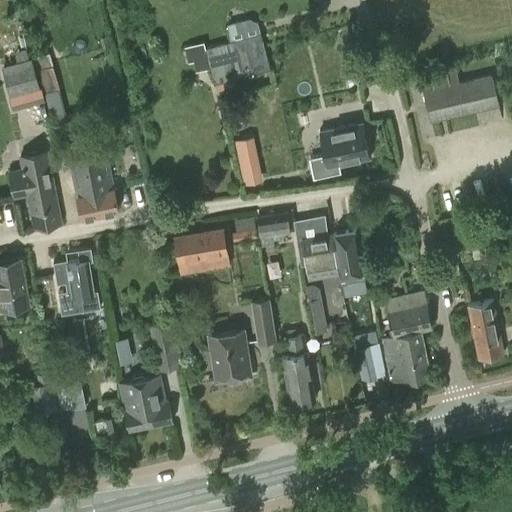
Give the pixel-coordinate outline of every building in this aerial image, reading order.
[(259,33),(204,48),(202,42),(184,46),(188,62),(193,61),(195,71),(209,67),(213,84),(269,69),(259,33)] [(36,58),(45,91),(57,88),(48,54),(36,58)] [(31,57),(2,65),(10,95),(12,94),(23,91),(39,87),(31,57)] [(455,70),(420,78),(430,120),(498,104),(491,74),(458,82),(455,70)] [(23,91),(12,94),(15,106),(27,103),(42,99),(39,87),(23,91)] [(361,121),(318,130),(326,166),(369,157),(361,121)] [(22,164),(6,166),(12,193),(27,190),(34,227),(60,222),(45,150),(20,155),(22,164)] [(105,151),(68,159),(81,217),(117,209),(105,151)] [(253,152),(239,155),(245,183),(258,180),(253,152)] [(289,231),(286,211),(256,216),(259,235),(289,231)] [(311,217),(314,236),(300,238),(306,277),(337,272),(331,233),(327,233),(324,215),(311,217)] [(471,217),(454,220),(456,232),(473,230),(473,227),(471,217)] [(233,239),(258,235),(256,227),(231,231),(233,239)] [(174,236),(178,260),(226,251),(222,228),(174,236)] [(337,272),(339,281),(364,277),(356,229),(331,233),(337,272)] [(411,243),(403,244),(406,260),(414,258),(411,243)] [(88,260),(92,259),(90,246),(77,248),(79,259),(67,261),(67,259),(52,261),(56,283),(70,281),(71,288),(57,291),(59,304),(74,302),(75,310),(100,306),(97,289),(93,289),(88,260)] [(0,303),(1,308),(28,303),(20,257),(0,261),(0,303)] [(314,332),(325,330),(319,299),(313,300),(310,286),(304,287),(311,324),(313,324),(314,332)] [(429,376),(428,373),(419,329),(431,327),(423,290),(384,298),(391,332),(389,332),(390,336),(382,338),(390,382),(403,379),(403,381),(429,376)] [(258,340),(274,337),(267,298),(251,300),(258,340)] [(492,299),(466,303),(477,358),(503,353),(492,299)] [(170,320),(149,324),(158,369),(179,365),(170,320)] [(211,341),(209,342),(215,380),(250,374),(243,328),(216,333),(216,334),(211,341)] [(284,337),(287,353),(281,354),(289,403),(314,399),(306,350),(305,350),(302,334),(284,337)] [(371,343),(355,347),(362,377),(378,374),(371,343)] [(49,370),(36,373),(38,383),(51,380),(49,370)] [(134,374),(131,379),(119,381),(125,409),(124,409),(128,429),(171,420),(167,400),(164,401),(159,373),(147,375),(142,372),(134,374)] [(71,408),(85,406),(80,379),(66,382),(71,408)] [(51,380),(34,384),(39,412),(56,409),(51,380)]
